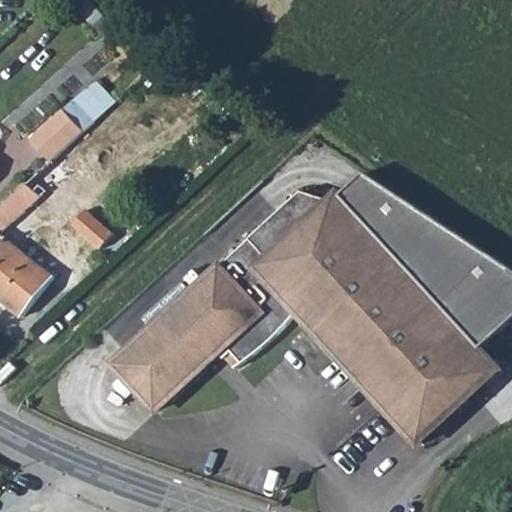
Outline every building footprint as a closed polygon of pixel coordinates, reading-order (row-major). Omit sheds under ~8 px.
[(106,0),(96,0),(92,6),(114,22),(122,12),(106,0)] [(39,136),(59,158),(91,127),(70,105),(39,136)] [(391,400),(424,436),(505,361),(487,342),(511,318),(511,260),(369,171),(340,199),(310,192),(123,364),(163,409),(222,355),(228,359),(236,354),(246,362),(282,331),(308,304),(312,308),(309,313),(391,400)] [(0,215),(0,225),(7,232),(45,196),(33,183),(0,215)] [(88,211),(78,224),(103,247),(115,234),(88,211)] [(0,256),(0,295),(26,318),(59,280),(13,242),(0,256)]
